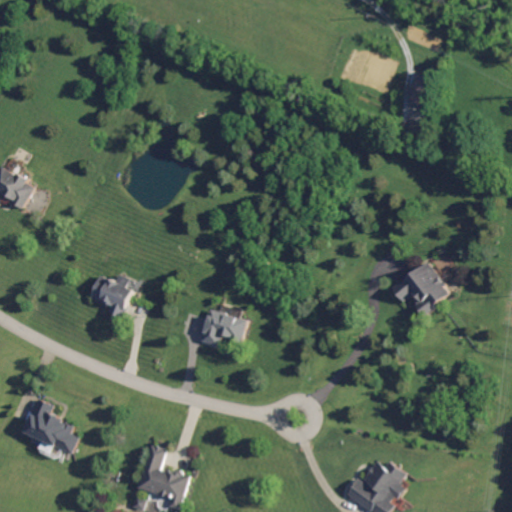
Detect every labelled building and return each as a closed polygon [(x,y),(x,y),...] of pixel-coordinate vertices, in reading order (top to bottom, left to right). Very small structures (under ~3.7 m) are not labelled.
[(411,101),(431,108),(440,80),(420,73),(411,101)] [(28,207),(40,182),(15,170),(18,163),(9,159),(0,177),(0,199),(5,201),(7,196),(28,207)] [(458,294),(432,262),(400,288),(410,301),(416,297),(430,316),(458,294)] [(94,297),(114,308),(113,311),(126,318),(143,289),(138,287),(140,282),(124,273),(120,281),(107,274),(94,297)] [(254,319),(215,309),(206,342),(225,346),(227,337),(248,343),(254,319)] [(28,433),(77,452),(83,437),(75,433),(79,424),(53,414),(56,405),(41,399),(28,433)] [(142,488),(176,498),(173,506),(185,509),(194,476),(165,468),(171,449),(155,445),(142,488)] [(379,511),(396,511),(401,503),(402,503),(410,488),(405,485),(412,472),(393,461),(390,466),(380,460),(367,482),(361,478),(350,496),(379,511)]
